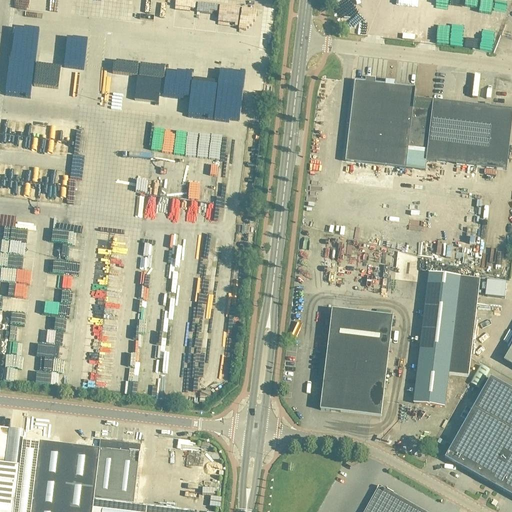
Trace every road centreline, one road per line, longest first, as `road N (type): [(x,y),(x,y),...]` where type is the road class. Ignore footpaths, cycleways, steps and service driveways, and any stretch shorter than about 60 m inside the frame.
road 1 (unknown): [(380,454),(408,329),(395,309),(342,295),(322,297),(313,311),(303,438)]
road 2 (secondary): [(273,280),(301,42)]
road 3 (unclassified): [(484,511),(380,454),(262,433)]
road 4 (unknown): [(68,371),(85,220),(0,209)]
road 5 (unclassified): [(511,75),(301,42)]
road 6 (unclassified): [(249,432),(56,408)]
road 7 (secondary): [(273,280),(249,432)]
road 8 (secondary): [(262,433),(273,280)]
